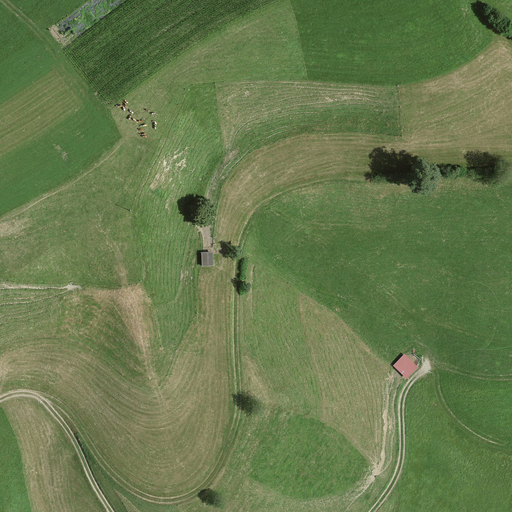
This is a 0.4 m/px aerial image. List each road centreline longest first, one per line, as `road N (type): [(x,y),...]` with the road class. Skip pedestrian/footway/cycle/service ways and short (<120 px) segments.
road 1 (track): [(239,248),(237,432),(201,493),(183,502),(141,496),(99,462),(63,410),(30,395)]
road 2 (track): [(111,511),(51,409),(30,395),(0,401)]
road 3 (track): [(413,383),(403,405),(399,474),(374,511)]
